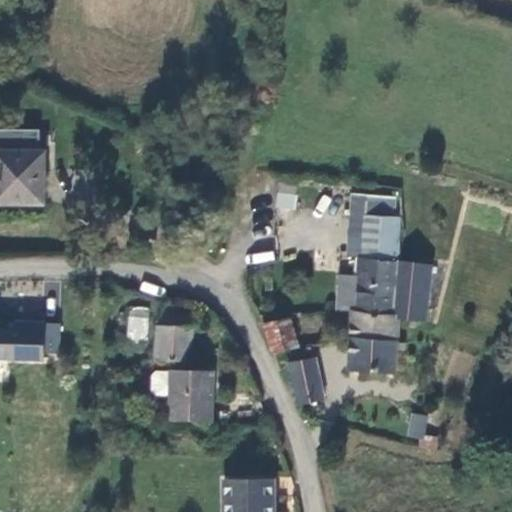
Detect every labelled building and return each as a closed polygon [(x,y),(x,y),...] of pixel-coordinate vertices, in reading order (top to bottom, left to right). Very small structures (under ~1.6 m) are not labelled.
[(0,208),(44,209),(45,151),(0,149),(0,208)] [(407,215),(351,209),(349,232),(364,234),(362,265),(361,274),(357,310),(398,317),(402,262),(407,215)] [(402,318),(430,321),(435,265),(402,262),(398,317),(402,318)] [(357,310),(361,274),(341,272),(337,308),(352,310),(357,310)] [(129,306),(126,338),(147,340),(149,308),(129,306)] [(352,310),(350,338),(401,341),(402,318),(398,317),(357,310),(352,310)] [(191,362),(193,330),(194,318),(194,313),(158,311),(156,360),(191,362)] [(290,315),(263,318),(275,355),(297,346),(290,315)] [(203,319),(194,318),(193,330),(202,331),(203,319)] [(0,358),(43,360),(44,353),(58,353),(59,324),(16,323),(16,331),(0,330),(0,358)] [(349,370),(398,375),(401,344),(401,341),(350,338),(349,370)] [(289,361),(296,400),(323,395),(316,357),(289,361)] [(209,420),(210,370),(169,369),(169,371),(155,371),(151,375),(150,390),(155,395),(168,396),(167,419),(209,420)] [(422,439),(427,416),(411,412),(405,435),(422,439)] [(274,511),(274,476),(221,477),(221,511),(274,511)]
